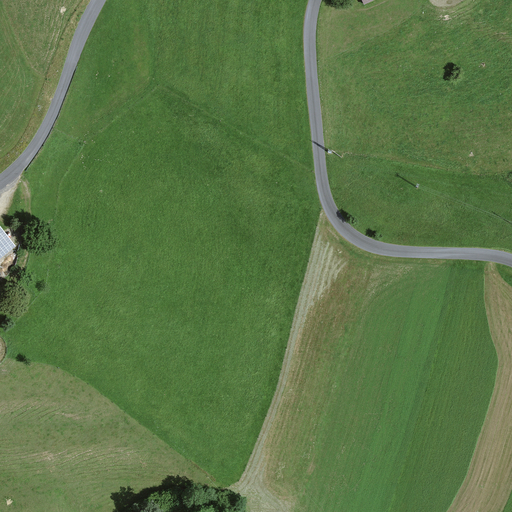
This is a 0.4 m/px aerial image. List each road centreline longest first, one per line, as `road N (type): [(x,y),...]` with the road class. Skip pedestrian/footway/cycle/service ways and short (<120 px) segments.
road 1 (tertiary): [(511,260),(376,247),(339,224),(320,181),(310,44),(315,0)]
road 2 (tertiary): [(97,0),(52,113),(29,153),(0,181)]
